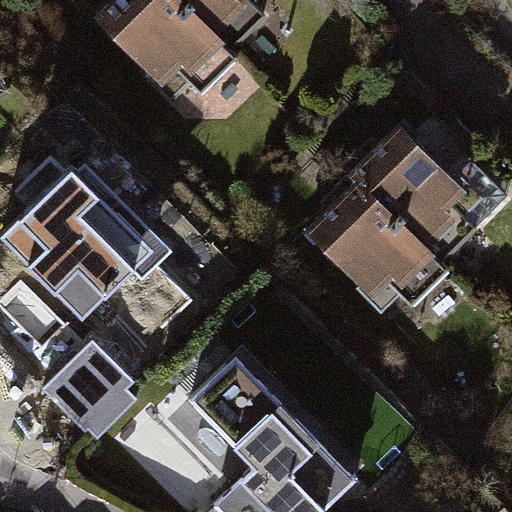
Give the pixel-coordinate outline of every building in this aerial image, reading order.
[(111,0),(94,17),(173,98),(190,81),(204,95),(241,59),(232,50),(266,17),(254,6),(260,0),(111,0)] [(352,182),(303,231),(385,312),(400,296),(412,308),(450,271),(443,264),(478,229),(454,205),(468,191),(398,122),(345,175),(352,182)] [(73,188),(9,246),(80,324),(144,265),(73,188)] [(238,355),(190,402),(256,471),(216,509),(218,511),(328,511),(360,481),(238,355)] [(113,359),(62,408),(94,441),(145,392),(113,359)]
